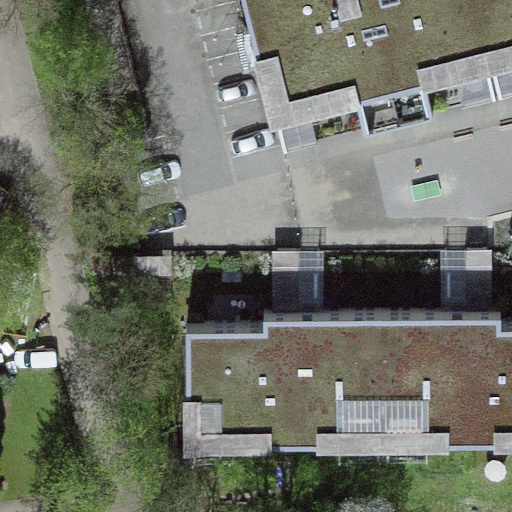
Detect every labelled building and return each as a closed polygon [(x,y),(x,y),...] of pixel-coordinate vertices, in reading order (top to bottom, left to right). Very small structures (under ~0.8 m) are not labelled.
[(76,0),(109,137),(128,132),(147,127),(116,0),(76,0)] [(429,91),(493,75),(474,0),(245,0),(258,51),(274,47),(293,125),(361,108),(357,92),(391,83),(425,75),(429,91)] [(511,0),(474,0),(493,75),(511,70),(511,0)] [(383,422),(382,307),(296,308),(263,308),(263,320),(186,320),(187,424),(265,423),(266,436),(322,436),(322,423),(383,422)] [(382,307),(383,422),(443,422),(443,435),(500,435),(500,422),(511,421),(511,318),(501,318),(501,307),(467,307),(382,307)]
